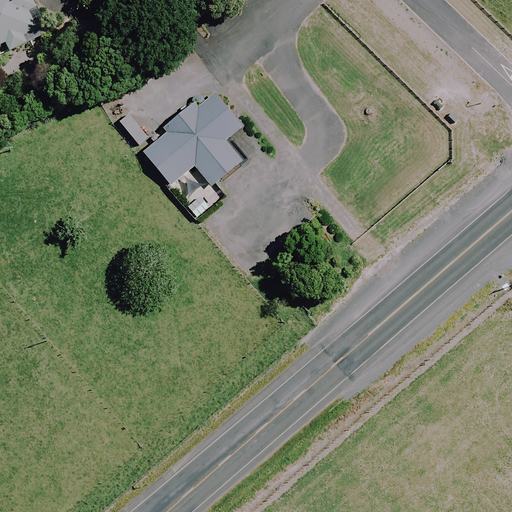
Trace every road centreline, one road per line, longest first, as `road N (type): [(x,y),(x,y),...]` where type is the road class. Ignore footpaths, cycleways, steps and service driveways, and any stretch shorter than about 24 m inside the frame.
road 1 (secondary): [(511,214),(169,511)]
road 2 (unknown): [(307,169),(217,70),(179,81),(141,110)]
road 3 (unknown): [(412,300),(307,169)]
